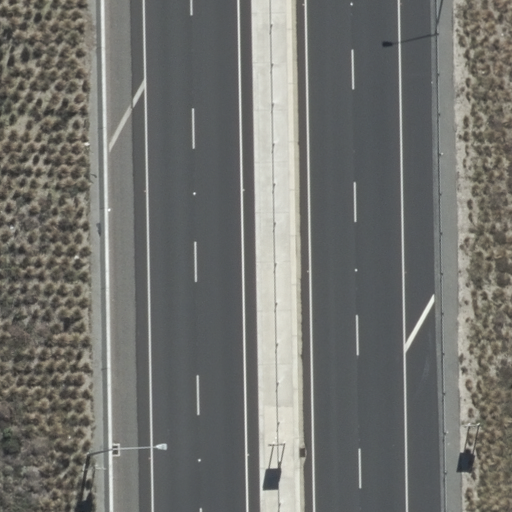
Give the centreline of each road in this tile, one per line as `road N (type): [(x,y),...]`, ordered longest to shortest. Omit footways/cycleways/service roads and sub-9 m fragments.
road 1 (motorway): [(201,511),(189,0)]
road 2 (motorway): [(349,0),(359,511)]
